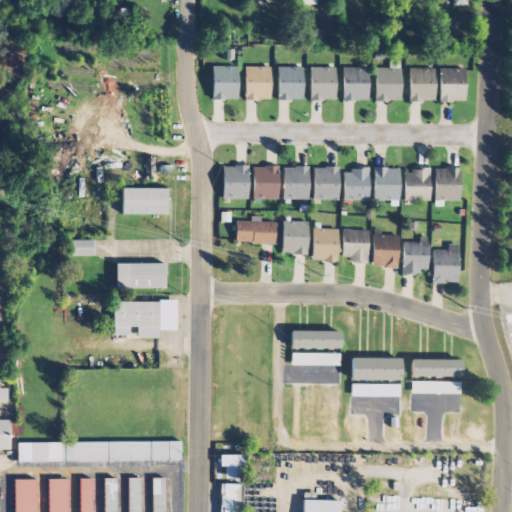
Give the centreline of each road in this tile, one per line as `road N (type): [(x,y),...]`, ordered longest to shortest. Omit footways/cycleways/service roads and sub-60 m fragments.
road 1 (residential): [(502,511),(503,396),(479,291),(491,0)]
road 2 (residential): [(199,511),(203,162),(186,84),(188,0)]
road 3 (residential): [(197,133),(486,137)]
road 4 (residential): [(201,293),(374,298),(484,330)]
